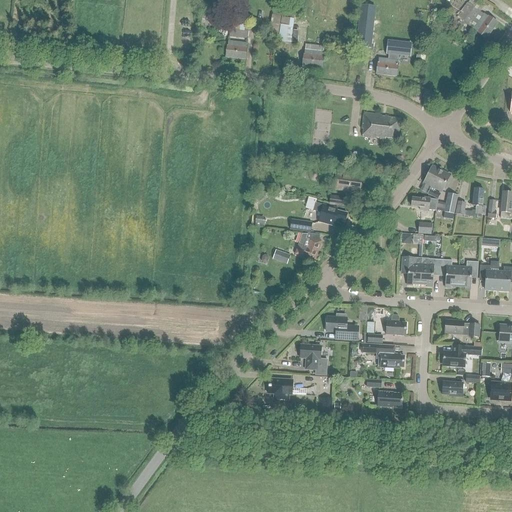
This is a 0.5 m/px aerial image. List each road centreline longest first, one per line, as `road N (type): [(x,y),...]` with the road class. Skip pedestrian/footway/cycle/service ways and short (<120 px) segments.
road 1 (tertiary): [(442,131),(371,95),(0,58)]
road 2 (track): [(163,450),(511,472)]
road 3 (tertiary): [(116,511),(212,389),(319,277)]
road 4 (unclassified): [(427,305),(421,412),(511,417)]
road 5 (tertiary): [(319,277),(387,206),(442,131)]
